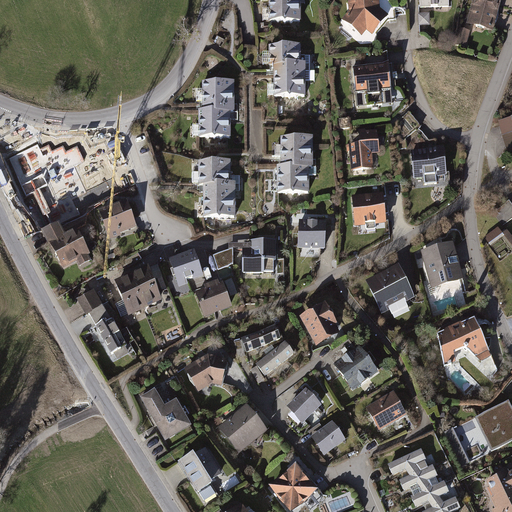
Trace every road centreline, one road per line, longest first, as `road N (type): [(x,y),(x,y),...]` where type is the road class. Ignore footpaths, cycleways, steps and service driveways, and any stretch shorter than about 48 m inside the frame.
road 1 (residential): [(511,43),(480,125),(470,195),(479,268),(511,350)]
road 2 (tertiary): [(211,0),(182,69),(143,104),(67,119),(0,100)]
road 3 (residential): [(373,511),(355,471),(320,469),(268,411),(270,395),(316,361)]
road 4 (residential): [(0,213),(107,404)]
road 5 (track): [(107,404),(43,435),(0,491)]
